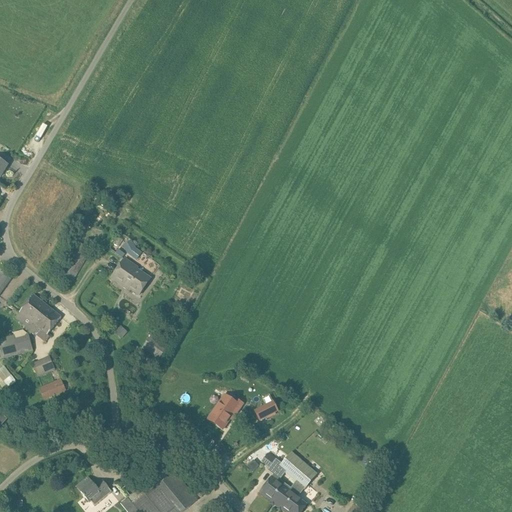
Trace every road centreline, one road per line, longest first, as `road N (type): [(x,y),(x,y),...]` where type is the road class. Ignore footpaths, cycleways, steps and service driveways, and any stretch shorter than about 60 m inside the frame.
road 1 (unclassified): [(119,439),(105,339),(90,315),(24,264),(10,226),(15,193),(131,0)]
road 2 (unclassified): [(242,511),(189,462),(119,439)]
road 3 (unclassified): [(0,488),(46,450),(119,439)]
